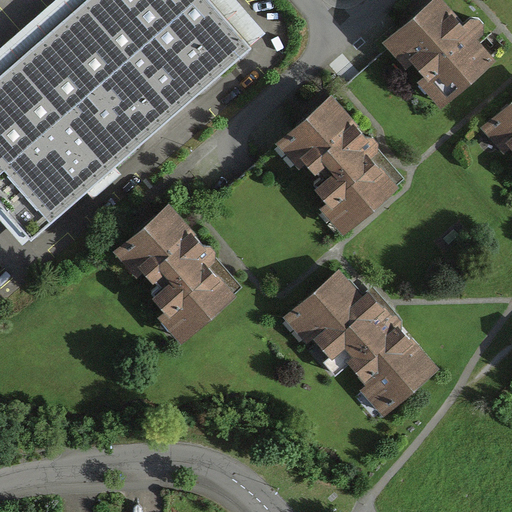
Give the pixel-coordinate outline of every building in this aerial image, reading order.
[(259,24),(237,0),(43,0),(0,39),(0,220),(18,240),(259,24)] [(433,111),(491,62),(439,0),(433,0),(377,47),(399,72),(408,64),(419,77),(410,84),(433,111)] [(330,93),(274,140),(299,169),(307,161),(321,177),(312,185),(328,203),(321,209),(343,236),(400,187),(371,153),(380,145),(371,134),(368,137),(330,93)] [(511,101),(487,123),(511,151),(511,150),(511,101)] [(172,200),(116,248),(140,276),(149,269),(163,284),(154,292),(170,310),(162,316),(185,343),(242,294),(212,260),(222,252),(213,242),(210,244),(172,200)] [(376,419),(434,370),(366,291),(358,298),(335,272),(279,319),(303,347),(310,341),(326,361),(320,365),(332,379),(347,367),(362,385),(354,393),(376,419)]
